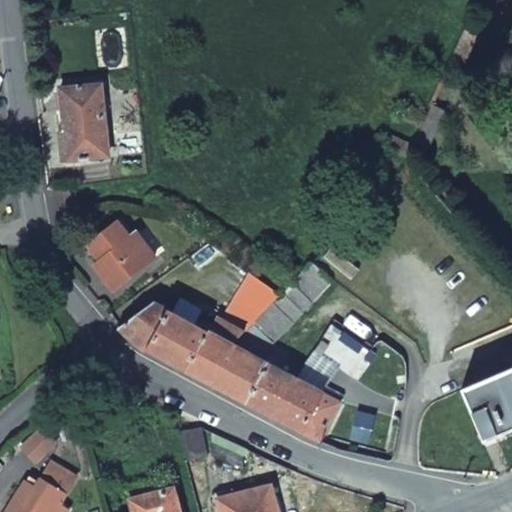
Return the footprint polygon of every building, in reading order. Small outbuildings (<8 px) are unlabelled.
[(462,31),(449,59),(462,65),(475,38),(462,31)] [(57,89),(62,136),(102,134),(97,87),(57,89)] [(396,118),(410,124),(417,127),(422,117),(401,107),(396,118)] [(420,156),(440,113),(427,107),(422,117),(417,127),(409,145),(406,151),(420,156)] [(410,124),(402,141),(409,145),(417,127),(410,124)] [(402,141),(395,139),(388,135),(383,145),(404,155),(406,151),(409,145),(402,141)] [(109,288),(142,263),(124,240),(125,237),(125,236),(112,221),(85,242),(97,258),(90,263),(109,288)] [(124,240),(142,263),(152,255),(132,231),(125,236),(125,237),(124,240)] [(307,262),(309,260),(314,254),(304,246),(292,258),(302,267),(307,262)] [(302,267),(252,319),(270,337),(325,279),(307,262),(302,267)] [(140,351),(165,311),(150,303),(148,301),(116,327),(140,351)] [(190,323),(165,311),(140,351),(182,373),(206,386),(227,340),(242,330),(228,323),(218,337),(194,325),(196,322),(192,320),(190,323)] [(270,337),(252,319),(242,330),(227,340),(248,352),(252,356),(270,337)] [(365,351),(325,323),(308,349),(347,376),(365,351)] [(227,340),(206,386),(224,395),(242,405),(264,362),(252,356),(248,352),(227,340)] [(376,359),(365,351),(347,376),(357,384),(376,359)] [(269,419),(288,376),(264,362),(242,405),(269,419)] [(511,367),(458,390),(479,442),(511,427),(511,367)] [(333,402),(288,376),(269,419),(299,433),(316,442),(333,402)] [(181,431),(188,459),(206,456),(199,428),(198,428),(181,431)] [(211,456),(241,468),(240,455),(211,444),(211,456)] [(53,511),(75,477),(50,462),(37,483),(27,476),(5,511),(53,511)] [(274,511),(268,484),(215,498),(217,511),(274,511)] [(176,511),(171,488),(128,498),(131,511),(176,511)]
